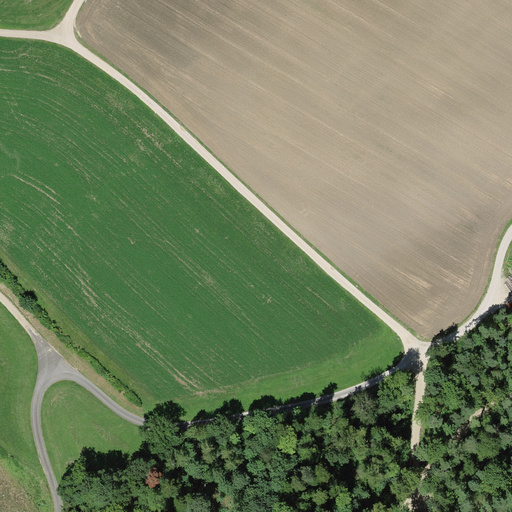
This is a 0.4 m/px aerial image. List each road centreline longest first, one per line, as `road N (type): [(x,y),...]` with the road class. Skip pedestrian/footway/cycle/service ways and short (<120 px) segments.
road 1 (track): [(57,511),(34,425),(35,397),(54,375),(77,378),(119,411),(160,426),(316,403),(455,338),(480,315),(511,227)]
road 2 (track): [(0,33),(66,35),(403,339),(418,358),(416,496),(409,511)]
road 3 (track): [(511,402),(412,469)]
